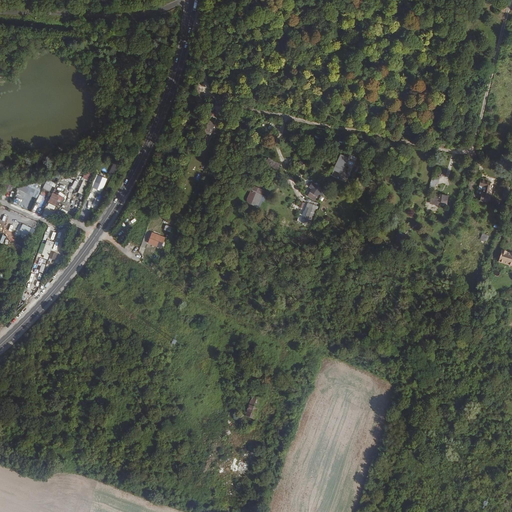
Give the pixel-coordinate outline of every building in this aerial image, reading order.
[(497,3),(495,10),(502,13),(505,5),(497,3)] [(212,133),(215,122),(208,120),(205,131),(212,133)] [(203,134),(200,143),(206,146),(210,136),(203,134)] [(342,173),(349,157),(340,153),(333,170),(342,173)] [(114,162),(109,171),(114,173),(118,164),(114,162)] [(90,187),(102,191),(108,178),(96,174),(90,187)] [(33,183),(30,181),(25,192),(36,198),(45,179),(37,175),(33,183)] [(80,193),(77,197),(81,199),(90,180),(85,177),(78,192),(80,193)] [(322,195),(325,189),(312,181),(309,186),(311,188),(307,196),(315,201),(319,194),(322,195)] [(482,189),(480,200),(488,203),(493,184),(480,182),(479,188),(482,189)] [(253,185),(246,202),(261,208),(266,196),(262,194),(264,190),(253,185)] [(41,188),(32,212),(41,215),(49,191),(41,188)] [(58,202),(61,193),(55,190),(51,199),(58,202)] [(313,221),(316,205),(308,203),(304,219),(313,221)] [(33,234),(34,228),(21,225),(19,234),(27,236),(28,233),(33,234)] [(157,245),(162,236),(150,230),(145,239),(157,245)] [(480,239),(487,242),(489,236),(483,233),(480,239)] [(49,257),(54,242),(47,240),(45,244),(41,242),(38,253),(49,257)] [(48,257),(55,260),(58,253),(51,251),(48,257)] [(511,254),(508,254),(508,253),(509,252),(504,251),(501,263),(511,265),(511,254)] [(257,413),(262,400),(254,397),(246,416),(254,419),(255,418),(257,419),(259,414),(257,413)]
